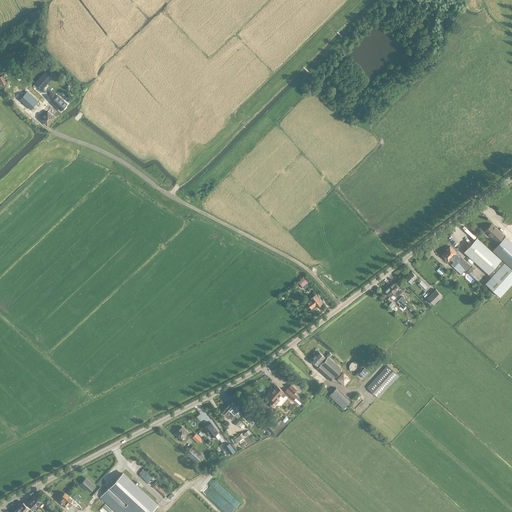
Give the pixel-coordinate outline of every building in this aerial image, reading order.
[(34,83),(42,90),(52,79),(45,72),(34,83)] [(19,80),(16,83),(24,90),(26,87),(19,80)] [(25,94),(40,107),(48,98),(33,85),(25,94)] [(13,92),(16,97),(21,96),(22,90),(16,87),(13,92)] [(18,105),(30,116),(37,108),(25,98),(18,105)] [(58,100),(52,106),(59,112),(65,106),(58,100)] [(41,119),(47,125),(54,117),(47,112),(41,119)] [(486,231),(484,233),(487,235),(488,234),(498,242),(504,235),(503,234),(491,224),(485,231),(486,231)] [(466,227),(465,229),(473,238),(475,237),(466,227)] [(511,242),(505,236),(493,250),(511,267),(511,242)] [(504,262),(477,237),(464,252),(492,276),(504,263),(504,262)] [(448,261),(450,259),(451,261),(452,260),(453,261),(451,264),(461,274),(466,269),(467,270),(471,265),(460,256),(459,257),(455,254),(456,252),(450,246),(441,255),(448,261)] [(500,297),(511,283),(511,270),(504,263),(492,276),(485,284),(500,297)] [(445,271),(441,266),(437,270),(441,275),(445,271)] [(415,282),(419,279),(412,271),(406,277),(410,282),(413,279),(415,282)] [(304,289),(310,284),(305,278),(299,283),(304,289)] [(424,290),(427,287),(421,280),(418,284),(424,290)] [(394,282),(389,286),(396,293),(397,292),(396,291),(399,288),(394,282)] [(396,293),(389,286),(384,291),(393,301),(394,300),(400,306),(403,302),(404,303),(406,300),(399,294),(397,295),(396,293)] [(433,304),(442,296),(435,290),(427,298),(433,304)] [(310,299),(307,302),(311,308),(316,305),(317,307),(322,303),(315,295),(310,298),(310,299)] [(404,312),(409,308),(403,303),(399,307),(404,312)] [(319,351),(314,356),(311,360),(318,365),(321,362),(322,363),(317,368),(330,380),(334,377),(335,377),(342,369),(329,357),(332,354),(330,352),(325,357),(319,351)] [(354,361),(353,361),(351,362),(350,364),(349,365),(349,367),(349,369),(350,370),(352,372),(353,372),(354,373),(356,373),(358,372),(360,371),(361,369),(361,368),(361,367),(361,365),(360,364),(359,363),(358,362),(357,361),(356,361),(354,361)] [(379,398),(399,375),(387,365),(367,388),(379,398)] [(364,378),(369,373),(364,368),(359,373),(364,378)] [(344,386),(351,378),(343,372),(337,379),(344,386)] [(268,395),(271,398),(268,402),(274,407),(280,400),(278,398),(280,395),(283,398),(286,394),(292,400),(296,395),(294,393),(297,390),(291,384),(284,392),(277,386),(271,392),(268,395)] [(344,409),(351,401),(336,388),(329,395),(344,409)] [(301,404),(304,401),(297,395),(295,398),(293,400),(299,406),(301,403),(301,404)] [(230,403),(226,407),(234,414),(238,418),(240,416),(236,412),(238,410),(230,403)] [(234,414),(226,407),(222,412),(230,419),(234,414)] [(238,418),(234,423),(238,426),(238,425),(242,422),(238,418)] [(204,428),(211,437),(218,432),(211,423),(204,428)] [(181,440),(187,432),(181,427),(175,434),(181,440)] [(199,443),(202,440),(195,434),(192,437),(199,443)] [(230,444),(225,447),(230,456),(235,453),(230,444)] [(193,445),(186,453),(197,463),(204,455),(193,445)] [(150,511),(157,505),(131,481),(122,473),(115,481),(110,487),(100,497),(116,511),(120,511),(122,509),(124,511),(150,511)] [(90,491),(95,486),(86,478),(81,483),(90,491)] [(62,496),(58,500),(68,509),(72,504),(73,505),(74,505),(76,507),(78,505),(69,497),(65,493),(63,493),(62,494),(62,496)] [(43,503),(35,495),(31,499),(40,507),(43,503)] [(40,507),(31,499),(28,503),(33,508),(36,511),(40,507)] [(33,508),(28,503),(26,505),(23,502),(19,506),(26,511),(29,511),(33,508)]
